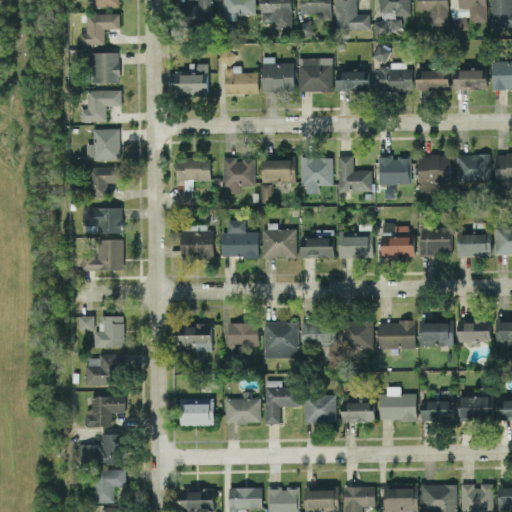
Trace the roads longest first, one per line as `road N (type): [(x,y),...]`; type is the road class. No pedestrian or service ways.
road 1 (residential): [(151,0),(160,511)]
road 2 (residential): [(511,286),(73,292)]
road 3 (residential): [(511,121),(154,127)]
road 4 (residential): [(511,450),(160,455)]
